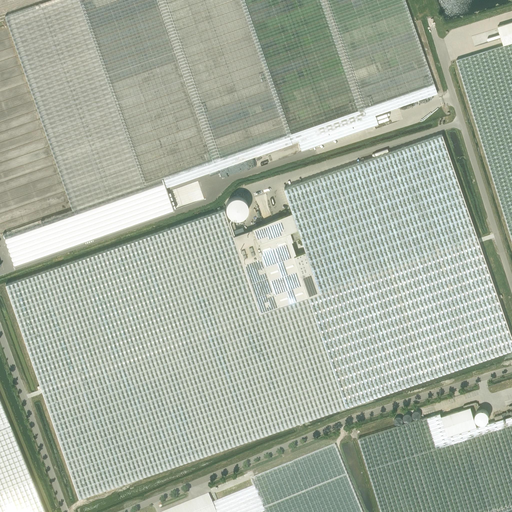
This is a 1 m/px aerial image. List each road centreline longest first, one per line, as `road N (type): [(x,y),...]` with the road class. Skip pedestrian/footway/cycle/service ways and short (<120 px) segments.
road 1 (unclassified): [(511,369),(347,420),(126,511)]
road 2 (unclassified): [(511,279),(429,21)]
road 3 (unclassified): [(66,511),(0,328)]
